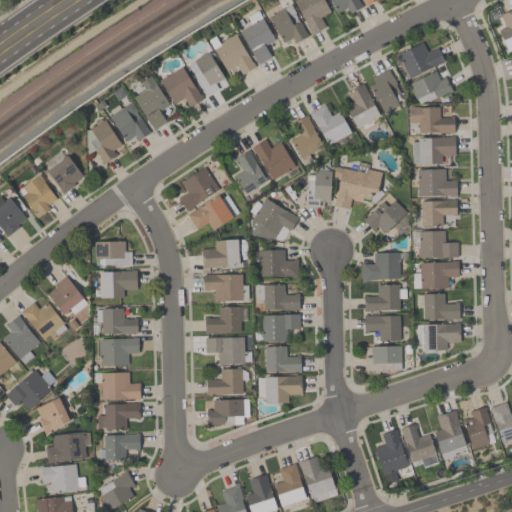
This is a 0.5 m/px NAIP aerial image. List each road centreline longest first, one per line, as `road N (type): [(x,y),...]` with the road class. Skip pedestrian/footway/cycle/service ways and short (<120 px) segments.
road 1 (residential): [(0,286),(292,81),(449,0)]
road 2 (residential): [(495,346),(485,77),(457,0)]
road 3 (residential): [(175,473),(491,361),(495,346)]
road 4 (residential): [(175,473),(171,276),(159,227),(134,186)]
road 5 (residential): [(370,511),(336,395),(330,250)]
